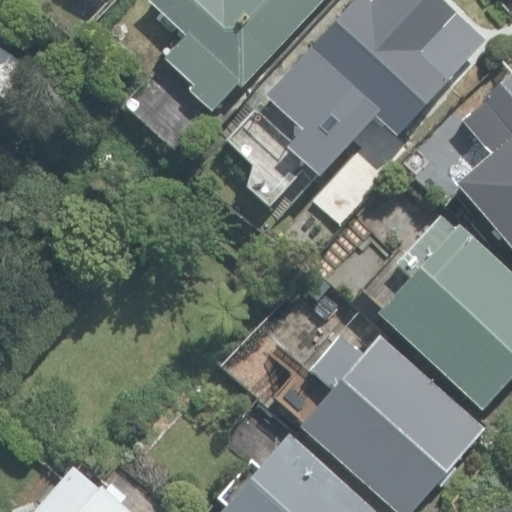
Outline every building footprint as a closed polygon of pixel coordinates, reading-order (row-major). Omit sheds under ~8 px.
[(187,90),(210,112),(237,84),(241,87),(323,0),(150,0),(147,3),(185,36),(163,59),(191,85),(187,90)] [(286,147),(320,177),(349,144),(347,143),(371,115),(394,136),(465,56),(439,32),(456,14),(440,0),(354,0),(268,98),(302,128),(286,147)] [(0,97),(5,100),(26,63),(0,48),(0,97)] [(511,73),(481,100),(484,104),(462,122),(491,156),(456,186),(511,251),(511,73)] [(378,315),(481,411),(511,377),(511,276),(457,225),(453,229),(438,215),(393,264),(411,280),(378,315)] [(299,430),(394,511),(410,511),(483,428),(377,337),(359,358),(336,338),(307,372),(331,393),(299,430)] [(223,511),(372,511),(290,438),(223,511)] [(124,511),(99,489),(96,492),(72,471),(35,511),(124,511)]
